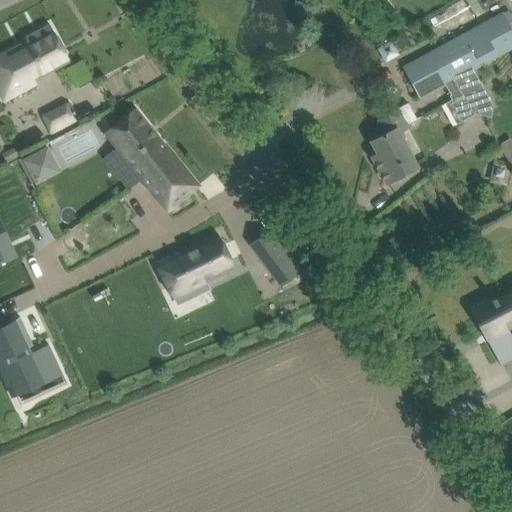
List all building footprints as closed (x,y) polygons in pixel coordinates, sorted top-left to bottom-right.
[(511,15),(509,10),(503,14),(507,23),(511,20),(511,15)] [(421,57),(404,66),(420,97),(438,88),(446,83),(451,93),(449,94),(452,99),(445,103),(456,124),(475,113),(467,99),(485,89),(473,69),(485,62),(511,48),(511,31),(507,23),(503,14),(421,57)] [(25,37),(27,40),(0,54),(0,91),(4,99),(36,82),(35,80),(70,61),(50,24),(25,37)] [(44,116),(52,132),(77,118),(75,114),(76,113),(75,110),(73,111),(69,103),(44,116)] [(104,132),(142,178),(167,210),(168,209),(198,185),(172,153),(173,153),(135,107),(104,132)] [(408,127),(398,109),(382,118),(386,126),(382,128),(385,133),(372,140),(378,152),(372,155),(387,182),(417,166),(399,132),(408,127)] [(108,141),(96,116),(50,138),(62,163),(108,141)] [(489,181),(507,185),(511,164),(511,165),(511,140),(510,137),(499,144),(509,161),(494,157),(489,181)] [(113,145),(100,153),(121,188),(134,181),(113,145)] [(3,155),(8,164),(20,158),(15,148),(3,155)] [(46,149),(26,159),(36,180),(56,169),(46,149)] [(4,199),(17,220),(40,206),(27,185),(4,199)] [(0,223),(0,262),(15,256),(0,223)] [(234,267),(218,233),(157,263),(173,296),(234,267)] [(284,246),(263,261),(281,285),(302,270),(284,246)] [(468,304),(501,365),(511,359),(511,337),(508,330),(511,327),(511,285),(511,286),(511,291),(496,300),(493,297),(491,298),(489,293),(468,304)] [(36,308),(44,327),(66,318),(58,299),(36,308)] [(98,361),(156,331),(144,308),(86,338),(98,361)] [(0,359),(17,395),(21,403),(66,382),(62,374),(63,373),(49,343),(47,344),(48,346),(31,354),(28,347),(34,345),(20,316),(20,319),(0,328),(0,359)]
